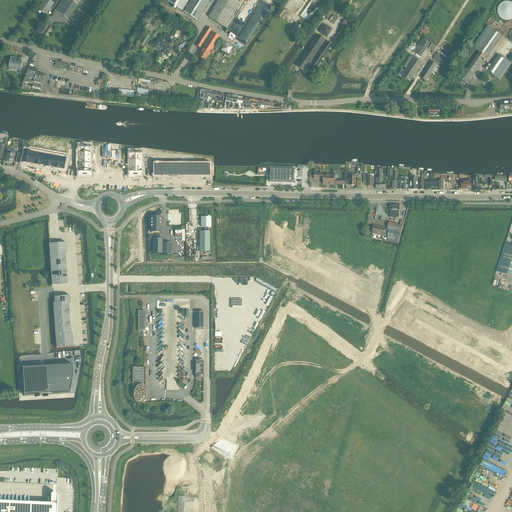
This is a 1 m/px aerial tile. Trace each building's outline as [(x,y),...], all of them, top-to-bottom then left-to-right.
[(55,12),(56,11),(68,19),(67,20),(77,5),(80,0),(55,0),(53,3),(48,0),(43,0),(38,10),(44,14),(48,9),(49,10),(51,7),(55,10),(55,11),(55,12)] [(165,0),(167,1),(182,11),(184,7),(186,8),(184,12),(197,20),(210,0),(191,0),(187,6),(185,5),(188,0),(165,0)] [(218,0),(208,17),(227,29),(245,0),(218,0)] [(504,20),(505,20),(506,20),(507,20),(508,20),(509,20),(510,20),(511,19),(511,2),(510,1),(509,1),(508,1),(507,1),(506,1),(505,1),(504,1),(503,2),(502,2),(502,3),(501,3),(500,4),(499,5),(499,6),(498,6),(498,7),(498,8),(497,9),(497,10),(497,11),(497,12),(497,13),(498,14),(498,15),(499,16),(499,17),(500,17),(500,18),(501,18),(502,19),(503,20),(504,20)] [(327,8),(322,16),(326,20),(332,12),(327,8)] [(332,16),(328,21),(334,25),(337,19),(332,16)] [(339,37),(341,39),(346,33),(343,31),(344,29),(348,31),(353,24),(345,19),(336,33),(339,36),(339,37)] [(290,32),(297,37),(303,29),(295,24),(290,32)] [(477,70),(486,57),(501,35),(488,26),(473,48),(478,52),(459,79),(467,84),(473,75),(477,70)] [(207,27),(195,45),(200,48),(211,30),(207,27)] [(151,36),(145,32),(137,44),(144,48),(151,36)] [(197,56),(205,61),(209,54),(212,55),(214,52),(212,51),(220,38),(212,32),(197,56)] [(154,47),(160,52),(171,36),(167,34),(164,40),(165,40),(164,42),(159,39),(154,47)] [(296,66),(304,71),(303,71),(304,71),(309,64),(311,66),(309,70),(308,70),(309,70),(313,73),(312,73),(313,73),(316,69),(319,71),(322,68),(318,65),(331,45),(327,42),(312,64),(310,62),(325,41),(316,35),(301,58),(296,66),(296,65),(296,66)] [(171,36),(160,52),(167,56),(172,48),(168,45),(169,43),(170,44),(174,39),(171,36)] [(437,53),(433,59),(443,65),(446,60),(440,56),(440,55),(437,53)] [(402,70),(399,75),(402,77),(410,82),(423,64),(410,55),(402,66),(407,69),(405,72),(402,70)] [(499,55),(489,68),(487,71),(500,80),(511,64),(499,55)] [(9,66),(20,69),(19,74),(24,75),(27,65),(21,63),(22,60),(11,58),(9,66)] [(423,74),(420,78),(426,82),(429,77),(431,73),(434,75),(439,67),(431,62),(423,74)] [(69,65),(68,71),(71,72),(82,75),(84,69),(72,66),(69,65)] [(33,85),(32,88),(41,90),(44,75),(36,73),(37,70),(28,68),(24,83),(33,85)] [(151,85),(150,90),(153,90),(152,95),(157,96),(157,95),(159,95),(159,97),(167,98),(169,87),(164,86),(161,86),(161,89),(154,87),(154,85),(151,85)] [(178,87),(177,96),(183,97),(182,100),(188,101),(189,95),(191,96),(192,91),(185,89),(185,88),(178,87)] [(198,91),(196,101),(202,102),(204,91),(201,90),(200,92),(198,91)] [(238,97),(232,96),(230,109),(232,109),(232,105),(232,103),(237,104),(238,97)] [(258,100),(250,99),(248,109),(250,108),(251,105),(256,106),(255,108),(257,108),(257,107),(258,100)] [(22,150),(20,159),(22,160),(22,162),(28,163),(31,149),(30,149),(30,151),(24,150),(24,151),(22,150)] [(31,149),(28,163),(28,164),(28,163),(34,164),(34,165),(37,150),(31,149)] [(6,160),(5,162),(12,163),(14,155),(15,155),(16,151),(8,150),(7,154),(6,160)] [(37,150),(34,165),(40,166),(43,151),(37,150)] [(43,151),(40,166),(40,165),(46,166),(45,167),(46,167),(48,152),(43,151)] [(48,152),(46,167),(49,167),(52,168),(54,154),(48,152)] [(54,154),(52,168),(55,168),(54,168),(58,169),(60,155),(54,154)] [(60,155),(58,169),(64,170),(66,156),(60,155)] [(212,165),(203,165),(203,176),(209,176),(209,174),(212,174),(212,165)] [(270,169),(269,181),(293,182),(294,170),(270,169)] [(378,178),(376,178),(376,189),(380,189),(381,189),(386,189),(386,183),(383,183),(383,169),(377,170),(378,178)] [(345,180),(345,184),(349,184),(349,185),(356,186),(356,185),(356,178),(356,177),(356,175),(356,174),(350,174),(350,171),(346,171),(345,180)] [(345,184),(345,180),(337,180),(337,175),(334,175),(324,174),(324,173),(314,173),(314,179),(323,179),(323,185),(335,185),(335,184),(345,184)] [(495,182),(508,183),(508,175),(495,174),(495,182)] [(363,184),(367,184),(367,186),(374,186),(374,177),(367,177),(367,175),(363,175),(363,184)] [(439,181),(439,190),(443,190),(443,189),(447,189),(447,178),(440,177),(439,177),(439,181)] [(461,189),(471,189),(471,178),(468,178),(468,181),(461,181),(461,189)] [(480,178),(472,178),(472,190),(480,190),(480,184),(482,184),(482,179),(480,179),(480,178)] [(406,181),(406,179),(398,179),(397,190),(409,190),(409,184),(406,184),(404,184),(404,181),(406,181)] [(400,205),(390,205),(390,210),(391,210),(390,217),(397,218),(397,215),(399,215),(399,210),(400,205)] [(151,216),(151,233),(160,233),(161,233),(161,228),(161,227),(160,227),(160,225),(161,225),(161,216),(160,216),(160,217),(157,217),(155,217),(151,217),(151,216)] [(204,232),(200,232),(200,252),(210,252),(210,232),(208,232),(208,228),(210,228),(209,218),(202,218),(202,228),(204,228),(204,232)] [(386,241),(390,242),(396,224),(389,222),(387,230),(388,230),(387,239),(386,241)] [(396,224),(390,242),(398,244),(403,226),(396,224)] [(372,233),(384,236),(385,228),(374,225),(372,233)] [(153,239),(153,254),(162,254),(162,255),(163,255),(171,255),(172,255),(172,251),(167,251),(167,243),(163,243),(162,243),(162,239),(153,239)] [(50,244),(49,244),(50,253),(58,253),(57,243),(50,244)] [(66,243),(57,243),(58,253),(67,252),(66,243)] [(496,272),(511,276),(511,244),(505,243),(496,272)] [(203,312),(195,312),(195,329),(203,329),(203,312)] [(234,415),(233,416),(233,418),(234,418),(234,420),(234,421),(235,421),(235,422),(236,423),(237,424),(238,425),(239,425),(240,426),(398,511),(427,511),(467,437),(468,436),(468,434),(469,433),(469,431),(468,430),(468,428),(467,427),(466,426),(465,425),(463,424),(459,421),(458,423),(454,420),(454,419),(448,416),(372,374),(367,373),(357,368),(357,367),(297,334),(296,335),(291,332),(291,333),(290,331),(291,331),(290,330),(289,330),(287,329),(286,329),(284,329),(282,330),(281,330),(280,331),(278,332),(277,333),(277,334),(276,335),(277,336),(275,341),(271,345),(235,412),(234,413),(234,415)] [(227,345),(216,345),(216,370),(227,370),(227,345)] [(203,360),(195,360),(195,365),(195,373),(195,378),(203,378),(203,360)] [(72,380),(73,374),(72,364),(48,366),(48,365),(47,365),(38,366),(36,366),(36,367),(22,367),(23,388),(23,390),(23,396),(33,395),(34,395),(59,393),(59,394),(60,394),(69,393),(72,381),(72,380)] [(143,397),(145,397),(145,367),(139,367),(139,369),(135,369),(135,368),(139,368),(138,367),(132,367),(132,397),(134,397),(134,399),(135,400),(136,401),(137,402),(138,402),(140,401),(141,400),(142,399),(143,397)] [(320,511),(303,502),(298,501),(288,496),(288,495),(227,462),(227,463),(222,461),(221,459),(221,458),(220,458),(218,457),(216,457),(215,457),(213,458),(212,458),(211,459),(209,460),(208,461),(208,462),(207,462),(207,464),(208,464),(206,469),(202,473),(180,511),(320,511)] [(0,500),(0,511),(56,511),(57,496),(57,495),(57,494),(56,493),(55,493),(55,492),(54,492),(53,492),(53,493),(52,493),(51,493),(51,494),(51,495),(50,503),(0,500)]
